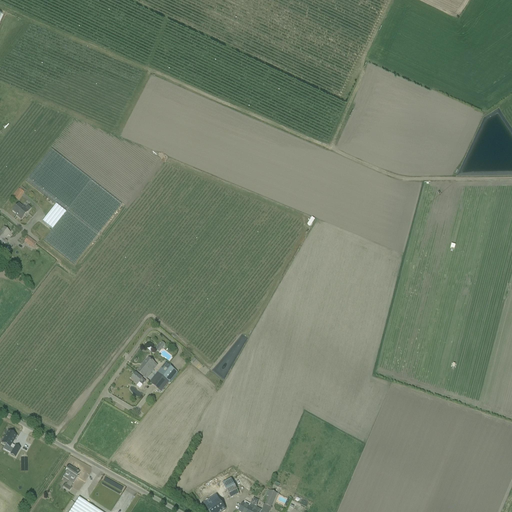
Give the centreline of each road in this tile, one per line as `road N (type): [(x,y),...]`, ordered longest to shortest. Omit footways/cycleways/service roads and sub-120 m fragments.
road 1 (track): [(511,179),(394,177),(150,68)]
road 2 (unclassified): [(179,511),(0,409)]
